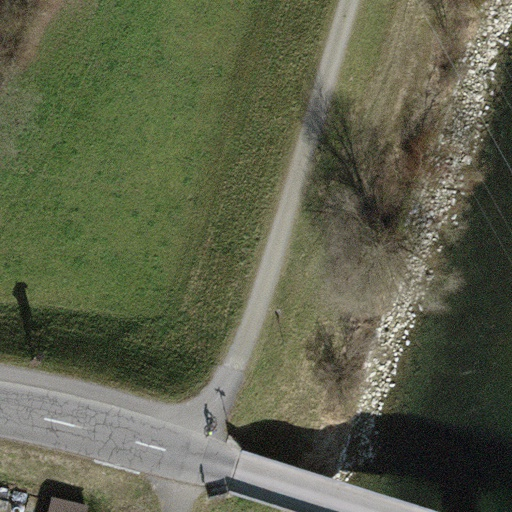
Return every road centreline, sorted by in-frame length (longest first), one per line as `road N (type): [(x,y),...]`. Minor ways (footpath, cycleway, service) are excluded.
road 1 (track): [(350,0),(196,459)]
road 2 (tertiary): [(365,511),(0,409)]
